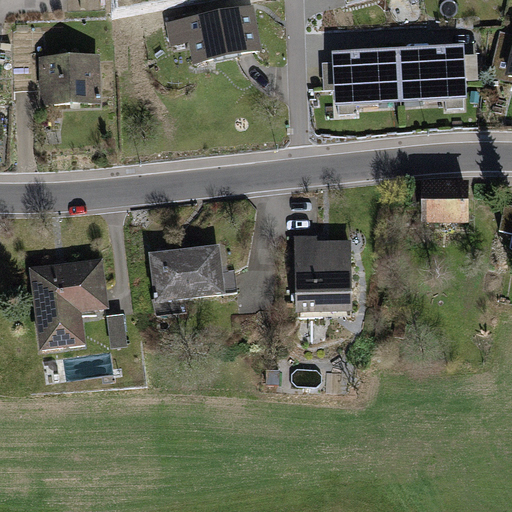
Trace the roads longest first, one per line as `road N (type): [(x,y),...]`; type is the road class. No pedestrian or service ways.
road 1 (tertiary): [(0,197),(300,173)]
road 2 (tertiary): [(300,173),(511,158)]
road 3 (residential): [(295,0),(300,173)]
